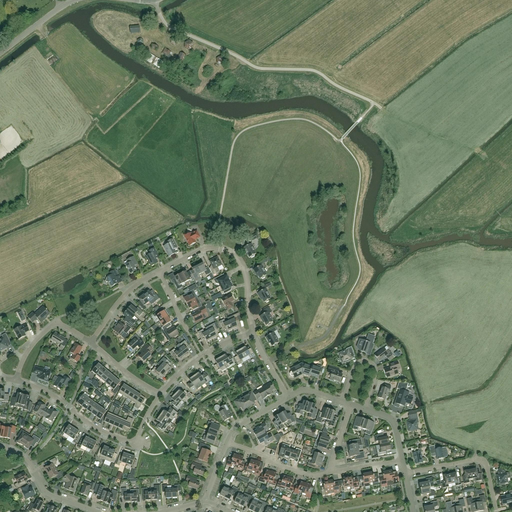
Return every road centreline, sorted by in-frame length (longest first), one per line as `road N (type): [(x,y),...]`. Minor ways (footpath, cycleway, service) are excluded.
road 1 (unclassified): [(153,0),(167,25),(251,65),(313,70),(381,108)]
road 2 (residential): [(134,444),(15,380)]
road 3 (residential): [(496,511),(480,459),(404,473)]
road 4 (residential): [(95,511),(43,491),(27,460),(0,446)]
